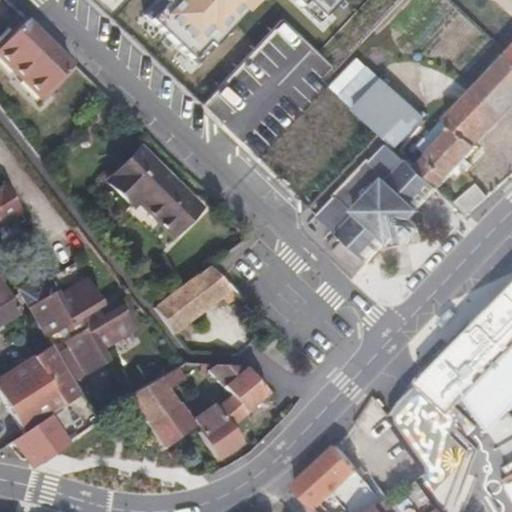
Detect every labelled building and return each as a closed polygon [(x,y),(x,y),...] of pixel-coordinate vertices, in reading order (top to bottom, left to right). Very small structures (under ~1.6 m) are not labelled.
[(157,0),(145,13),(198,63),(236,21),(231,16),(241,5),(247,10),(256,0),(298,0),(320,20),(338,0),(157,0)] [(0,45),(39,82),(67,54),(19,7),(0,28),(0,45)] [(511,56),(507,52),(491,69),(511,89),(511,56)] [(417,146),(424,153),(452,125),(457,129),(467,119),(482,133),(511,102),(511,89),(491,69),(417,146)] [(374,129),(383,138),(392,145),(420,116),(378,78),(350,106),(374,129)] [(413,165),(436,187),(458,165),(464,159),(475,148),(471,144),(482,133),(467,119),(457,129),(452,125),(424,153),(413,165)] [(168,222),(193,195),(133,136),(98,171),(122,195),(130,186),(168,222)] [(335,231),(364,258),(385,238),(390,242),(407,239),(419,227),(409,217),(418,208),(417,207),(436,187),(413,165),(392,145),(383,138),(313,210),(335,231)] [(464,159),(458,165),(463,171),(468,165),(464,159)] [(0,213),(12,206),(0,185),(0,213)] [(454,204),(466,215),(485,197),(473,185),(454,204)] [(353,269),(364,258),(335,231),(325,242),(353,269)] [(223,294),(232,287),(205,258),(184,273),(204,298),(218,287),(223,294)] [(9,284),(37,331),(49,324),(56,320),(80,305),(89,301),(94,298),(78,272),(47,289),(34,269),(9,284)] [(204,298),(184,273),(149,299),(167,323),(204,298)] [(511,287),(471,329),(467,326),(420,372),(414,380),(387,414),(393,421),(390,424),(397,433),(422,470),(437,482),(479,439),(487,431),(511,470),(511,287)] [(0,319),(11,313),(0,293),(0,319)] [(47,347),(63,375),(99,354),(92,343),(127,323),(112,301),(95,311),(87,316),(62,330),(54,335),(59,341),(66,354),(61,356),(54,344),(47,347)] [(87,316),(95,311),(89,301),(80,305),(87,316)] [(87,316),(80,305),(56,320),(62,330),(87,316)] [(56,320),(49,324),(54,335),(62,330),(56,320)] [(59,341),(54,344),(61,356),(66,354),(59,341)] [(0,372),(0,406),(15,432),(73,390),(63,375),(47,347),(44,344),(0,372)] [(180,356),(122,391),(160,440),(171,433),(187,420),(162,387),(188,368),(180,356)] [(190,418),(195,425),(214,453),(237,438),(225,419),(262,387),(237,358),(205,357),(205,367),(222,389),(189,415),(190,418)] [(33,456),(90,419),(86,413),(73,390),(15,432),(5,439),(14,452),(25,445),(33,456)] [(391,420),(376,400),(363,416),(378,432),(391,420)] [(341,434),(290,480),(314,504),(343,479),(353,489),(364,479),(342,451),(348,444),(341,434)] [(25,445),(14,452),(21,463),(33,456),(25,445)] [(384,511),(376,498),(354,511),(439,511),(436,507),(428,511),(384,511)]
